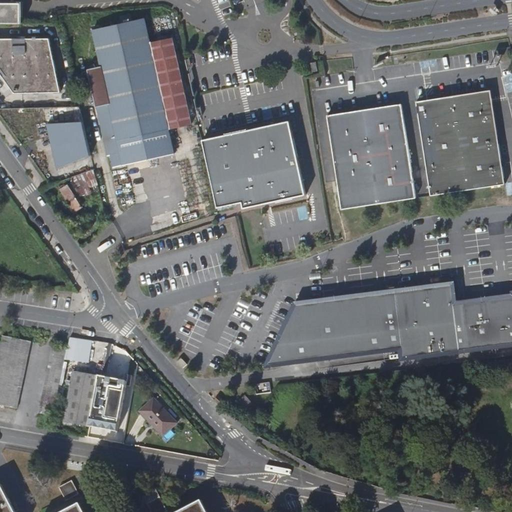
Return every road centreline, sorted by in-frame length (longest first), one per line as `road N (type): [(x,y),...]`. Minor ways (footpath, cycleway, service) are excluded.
road 1 (unclassified): [(272,480),(0,435)]
road 2 (tertiary): [(272,480),(115,315)]
road 3 (unclassified): [(314,0),(359,37),(511,21)]
road 4 (tertiary): [(115,315),(0,149)]
road 5 (tertiary): [(433,511),(272,480)]
road 6 (unclassified): [(483,0),(372,13),(348,0)]
road 7 (unknown): [(367,90),(321,94),(313,102),(324,177)]
